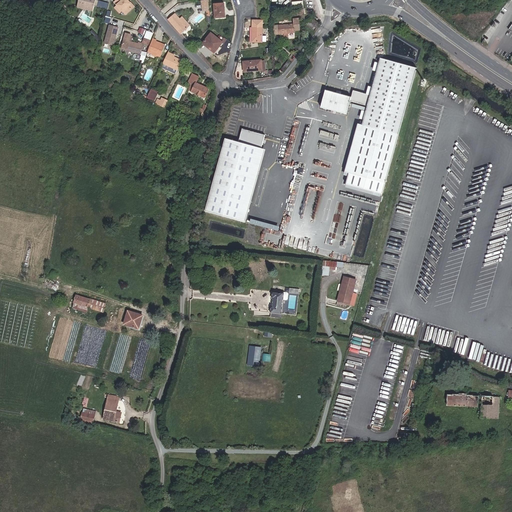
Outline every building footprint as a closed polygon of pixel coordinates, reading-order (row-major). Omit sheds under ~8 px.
[(93,11),(95,0),(78,0),(77,7),(93,11)] [(134,7),(127,0),(116,0),(114,2),(117,5),(122,11),(126,14),(134,7)] [(225,17),(224,3),(214,4),(215,18),(225,17)] [(188,28),(180,19),(175,14),(168,19),(181,33),(188,28)] [(190,26),(182,17),(180,19),(188,28),(190,26)] [(300,30),(299,18),(293,19),(294,24),(273,26),(273,35),(284,34),(288,33),(294,33),(294,31),(300,30)] [(317,28),(320,24),(317,22),(316,24),(309,19),(305,25),(312,30),(314,26),(317,28)] [(262,42),(262,22),(252,22),(252,42),(262,42)] [(114,45),(119,27),(110,24),(104,43),(114,45)] [(141,53),(143,44),(149,46),(150,40),(144,38),(142,43),(139,42),(138,44),(132,42),(129,41),(131,35),(126,33),(122,48),(141,53)] [(214,53),(223,42),(221,41),(211,33),(203,43),(214,53)] [(160,57),(165,45),(156,41),(157,40),(153,38),(147,52),(153,54),(152,56),(156,57),(157,55),(160,57)] [(177,70),(182,60),(174,57),(175,55),(168,53),(163,63),(177,70)] [(417,69),(381,59),(362,125),(349,172),(345,187),(382,198),(417,69)] [(262,70),(261,61),(261,60),(243,62),(244,72),(262,70)] [(281,73),(290,62),(288,60),(279,71),(281,73)] [(209,89),(196,83),(199,77),(192,74),(188,83),(191,84),(189,89),(192,91),(204,98),(209,89)] [(154,102),(159,92),(151,89),(147,98),(154,102)] [(351,97),(326,92),(322,107),(347,114),(351,97)] [(165,108),(168,101),(162,98),(161,100),(158,105),(165,108)] [(206,114),(211,102),(208,101),(206,105),(204,105),(202,109),(199,108),(198,110),(206,114)] [(362,125),(358,124),(344,171),(349,172),(362,125)] [(206,209),(242,219),(261,147),(265,134),(243,129),(239,141),(226,138),(206,209)] [(246,220),(266,149),(261,147),(242,219),(246,220)] [(277,231),(278,226),(250,219),(249,223),(273,229),(272,235),(278,237),(280,232),(277,231)] [(349,305),(352,294),(356,280),(344,276),(337,301),(349,305)] [(59,287),(60,282),(46,278),(44,283),(59,287)] [(281,318),(283,300),(287,300),(288,299),(288,294),(287,292),(284,292),(273,291),(272,298),(273,298),(272,306),(271,306),(270,313),(271,313),(270,317),(281,318)] [(103,312),(105,304),(76,295),(74,303),(75,303),(73,308),(86,312),(88,307),(103,312)] [(139,329),(143,315),(128,311),(124,324),(139,329)] [(259,367),(261,347),(250,346),(247,365),(259,367)] [(478,407),(479,396),(473,396),(473,395),(467,395),(467,394),(459,393),(459,394),(453,394),(447,394),(447,405),(478,407)] [(498,419),(500,397),(493,397),(494,396),(482,395),(481,418),(498,419)] [(116,412),(118,400),(108,398),(103,419),(119,423),(121,413),(116,412)] [(93,423),(94,415),(82,412),(81,420),(93,423)]
